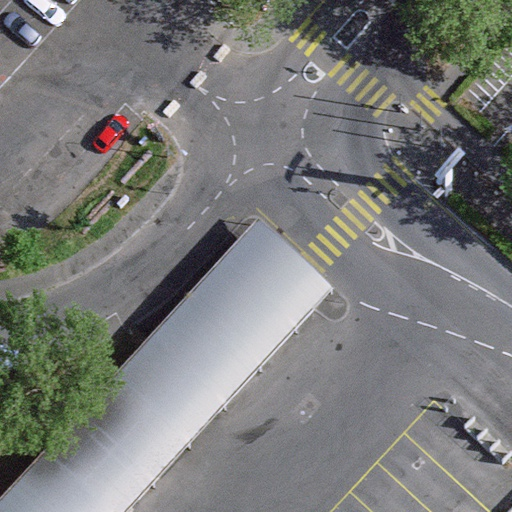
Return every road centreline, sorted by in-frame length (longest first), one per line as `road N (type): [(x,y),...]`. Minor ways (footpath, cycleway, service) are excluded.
road 1 (residential): [(0,321),(76,312),(224,211),(273,142)]
road 2 (residential): [(381,0),(273,142)]
